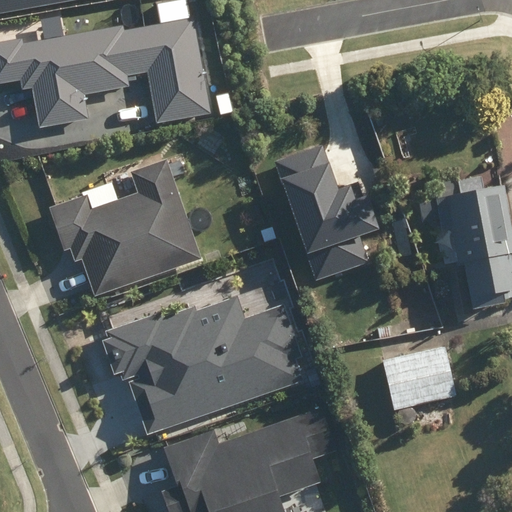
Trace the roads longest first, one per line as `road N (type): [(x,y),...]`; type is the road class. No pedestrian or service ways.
road 1 (residential): [(0,326),(75,511)]
road 2 (residential): [(440,0),(265,29)]
